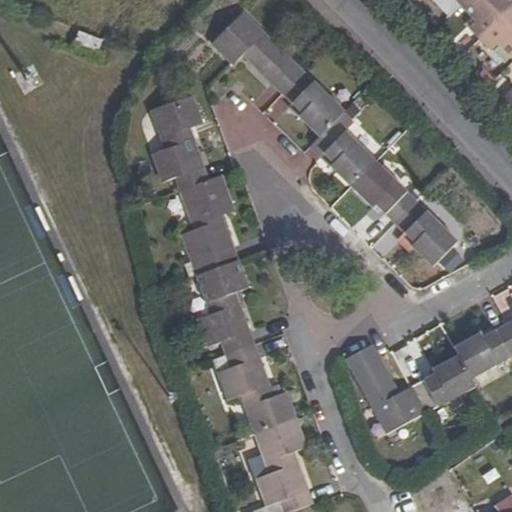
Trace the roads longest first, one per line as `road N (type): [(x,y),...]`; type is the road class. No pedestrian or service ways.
road 1 (residential): [(306,347),(235,136),(251,130),(408,323)]
road 2 (tertiary): [(511,171),(345,0)]
road 3 (residential): [(306,347),(351,476),(376,511)]
